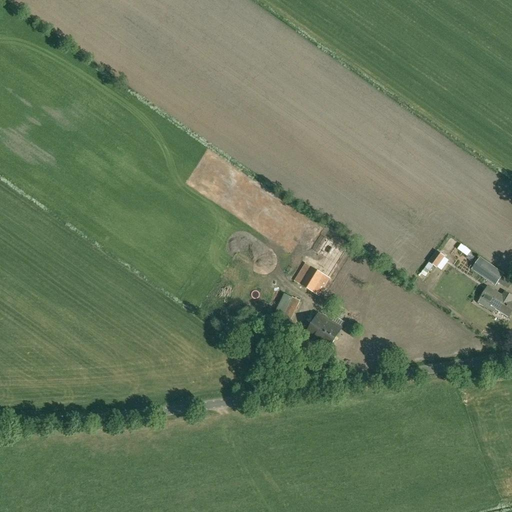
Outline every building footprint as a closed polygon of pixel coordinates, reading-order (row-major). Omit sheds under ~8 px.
[(339,240),(336,245),(326,238),(317,253),(337,266),(340,261),(339,260),(344,250),(347,245),(339,240)] [(466,255),(470,250),(460,244),(456,249),(466,255)] [(437,268),(445,257),(437,251),(429,262),(437,268)] [(471,270),(495,286),(504,274),(480,257),(471,270)] [(306,264),(296,281),(319,295),(329,279),(306,264)] [(425,268),(421,274),(425,277),(429,271),(425,268)] [(511,296),(505,292),(502,296),(487,287),(480,299),(509,316),(511,311),(511,302),(511,300),(511,296)] [(290,322),(300,301),(284,294),(274,315),(282,319),(290,322)] [(342,328),(318,314),(306,336),(329,349),(342,328)] [(276,321),(272,329),(282,334),(286,326),(276,321)]
